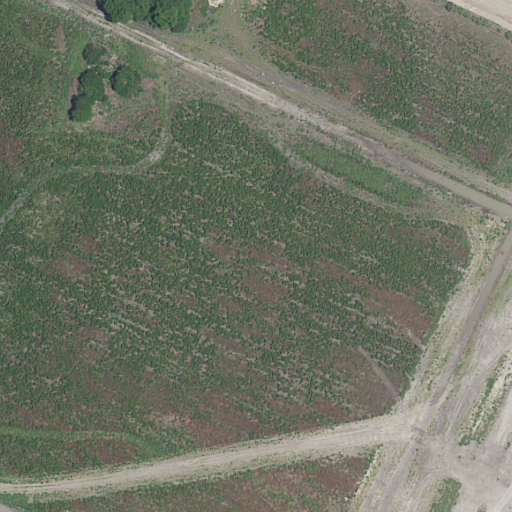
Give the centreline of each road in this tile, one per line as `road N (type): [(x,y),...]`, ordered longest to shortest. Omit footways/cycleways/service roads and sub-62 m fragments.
road 1 (residential): [(0,68),(511,315)]
road 2 (residential): [(0,253),(383,437)]
